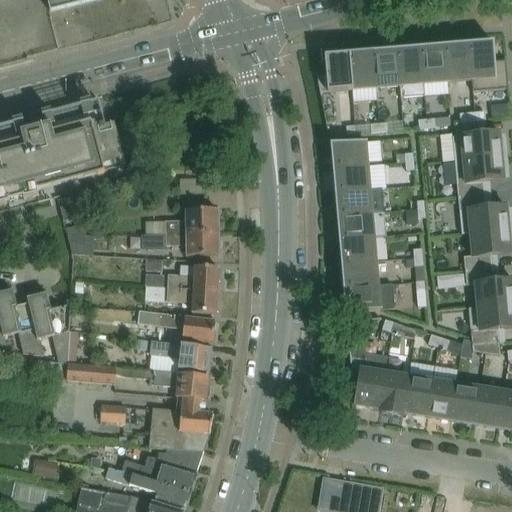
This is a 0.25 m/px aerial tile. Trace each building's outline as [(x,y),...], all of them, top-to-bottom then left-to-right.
[(45,0),(49,13),(99,0),(45,0)] [(467,46),(470,82),(471,94),(506,91),(506,94),(508,94),(505,60),(503,60),(503,63),(494,64),(492,44),(467,46)] [(470,82),(467,46),(444,48),(447,84),(470,82)] [(447,84),(444,48),(420,50),(423,86),(447,84)] [(423,86),(420,50),(396,52),(399,88),(400,100),(424,98),(423,86)] [(399,88),(396,52),(372,54),(375,90),(399,88)] [(375,90),(372,54),(348,56),(351,92),(375,90)] [(351,92),(348,56),(323,58),(325,78),(317,78),(317,76),(315,76),(319,97),(321,97),(320,95),(351,92)] [(34,186),(62,178),(122,162),(113,127),(104,129),(100,113),(92,116),(88,102),(78,105),(82,118),(53,126),(52,121),(50,112),(40,115),(41,121),(44,129),(24,134),(21,120),(11,123),(15,136),(0,140),(0,207),(8,205),(7,200),(20,197),(22,201),(37,197),(34,186)] [(484,114),(471,115),(472,124),(476,123),(484,122),(484,114)] [(472,124),(471,115),(459,116),(459,125),(472,124)] [(486,130),(505,130),(505,116),(486,116),(486,130)] [(434,120),(425,121),(426,130),(435,129),(434,120)] [(426,130),(425,121),(417,122),(418,130),(426,130)] [(478,136),(476,123),(472,124),(459,125),(453,125),(455,139),(451,139),(453,163),(505,158),(504,141),(499,142),(498,135),(478,136)] [(378,134),(378,125),(369,126),(370,135),(378,134)] [(386,125),(378,125),(378,134),(387,133),(386,125)] [(345,128),(346,137),(354,136),(354,128),(345,128)] [(329,146),(331,171),(367,168),(365,143),(329,146)] [(419,175),(421,188),(450,185),(446,145),(415,149),(416,158),(436,156),(438,173),(419,175)] [(413,163),(412,155),(403,156),(404,164),(413,163)] [(507,175),(505,158),(453,163),(457,200),(484,197),(482,184),(503,182),(502,175),(507,175)] [(413,172),(413,163),(404,164),(405,173),(413,172)] [(369,192),(367,168),(331,171),(333,195),(369,192)] [(371,216),(369,192),(333,195),(335,219),(371,216)] [(80,219),(75,197),(57,202),(63,223),(80,219)] [(485,210),(484,197),(457,200),(460,236),(469,236),(511,231),(511,226),(511,215),(506,215),(505,208),(485,210)] [(416,203),(417,212),(425,211),(424,203),(416,203)] [(426,220),(425,211),(417,212),(417,220),(426,220)] [(164,224),(164,237),(217,235),(217,212),(184,212),(184,223),(164,224)] [(383,215),(371,216),(335,219),(338,243),(373,239),(385,238),(383,215)] [(511,248),(511,231),(469,236),(471,258),(462,259),(464,273),(491,271),(489,258),(510,256),(509,249),(511,248)] [(217,258),(217,235),(164,237),(153,237),(153,249),(184,248),(184,258),(217,258)] [(84,257),(84,237),(66,237),(71,257),(84,257)] [(375,263),(373,239),(338,243),(340,267),(375,263)] [(412,252),(413,260),(421,259),(421,251),(412,252)] [(422,268),(421,259),(413,260),(414,269),(422,268)] [(160,275),(160,263),(144,261),(144,274),(160,275)] [(378,287),(375,263),(340,267),(342,291),(378,287)] [(167,277),(166,291),(216,293),(217,283),(219,283),(220,274),(217,274),(218,270),(194,269),(193,279),(167,277)] [(511,281),(492,284),(491,271),(464,273),(465,288),(474,287),(476,309),(511,305),(511,281)] [(415,293),(424,292),(423,283),(415,284),(415,293)] [(392,286),(378,287),(342,291),(344,315),(394,311),(392,286)] [(163,291),(145,290),(145,303),(162,304),(163,291)] [(216,303),(216,293),(166,291),(166,304),(191,306),(191,315),(215,317),(215,312),(217,313),(218,304),(216,303)] [(28,306),(27,306),(16,309),(12,292),(0,294),(0,327),(3,339),(3,338),(17,335),(22,356),(41,358),(37,342),(28,306)] [(66,361),(69,308),(50,312),(46,295),(26,300),(27,306),(28,306),(37,342),(51,338),(56,360),(66,361)] [(511,305),(476,309),(467,310),(469,333),(470,333),(478,332),(483,332),(496,332),(511,330),(511,305)] [(212,346),(214,323),(138,314),(136,327),(182,332),(181,343),(212,346)] [(390,335),(393,325),(384,322),(381,332),(390,335)] [(403,328),(393,325),(390,335),(400,338),(403,328)] [(496,332),(483,332),(478,332),(470,333),(471,348),(484,346),(498,345),(496,332)] [(75,367),(77,334),(68,334),(67,366),(75,367)] [(436,349),(439,340),(430,337),(427,346),(436,349)] [(449,343),(439,340),(436,349),(446,352),(449,343)] [(211,351),(150,344),(149,357),(178,360),(177,371),(208,374),(211,351)] [(499,358),(498,345),(484,346),(485,356),(499,358)] [(485,356),(484,346),(471,348),(472,354),(485,356)] [(65,382),(67,366),(17,361),(15,378),(65,382)] [(113,387),(115,370),(75,367),(67,366),(65,382),(113,387)] [(380,412),(386,375),(359,371),(359,372),(350,370),(351,388),(356,389),(353,408),(380,412)] [(206,390),(207,379),(133,371),(132,380),(148,382),(147,388),(175,390),(174,399),(181,400),(180,413),(204,415),(205,402),(206,398),(208,399),(209,390),(206,390)] [(402,418),(402,415),(408,379),(386,375),(380,412),(380,414),(402,418)] [(424,419),(430,382),(408,379),(402,415),(424,419)] [(448,423),(454,386),(430,382),(424,419),(448,423)] [(472,426),(478,390),(454,386),(448,423),(472,426)] [(496,430),(502,393),(478,390),(472,426),(496,430)] [(511,395),(502,393),(496,430),(511,432),(511,395)] [(99,408),(99,423),(124,424),(124,409),(99,408)] [(204,415),(180,413),(152,410),(148,449),(167,451),(203,455),(209,437),(212,416),(204,415)] [(190,495),(196,476),(200,465),(203,455),(167,451),(165,457),(159,455),(157,461),(148,459),(144,469),(124,463),(121,473),(190,495)] [(185,511),(190,495),(121,473),(108,469),(104,478),(156,495),(154,502),(185,511)] [(124,511),(128,498),(80,490),(75,511),(124,511)] [(174,511),(128,498),(124,511),(174,511)]
